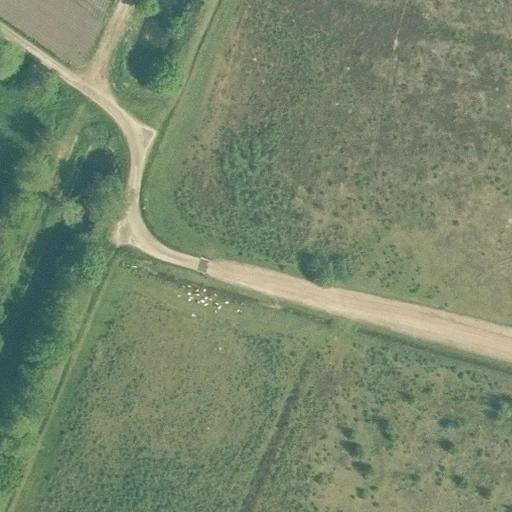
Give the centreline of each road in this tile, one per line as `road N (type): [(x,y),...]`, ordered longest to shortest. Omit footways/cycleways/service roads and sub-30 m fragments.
road 1 (track): [(129,224),(137,243),(199,264),(511,351)]
road 2 (track): [(0,29),(105,102),(133,134),(138,153)]
